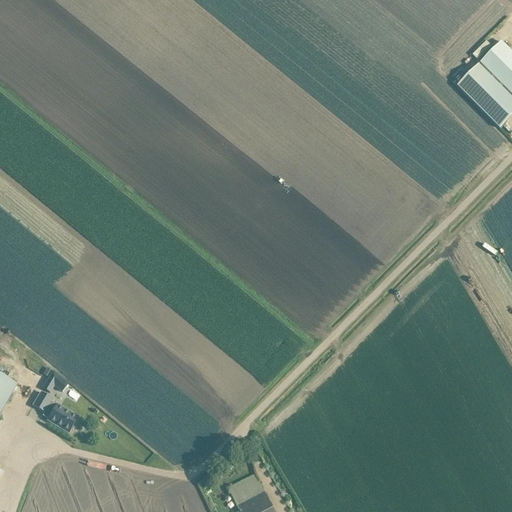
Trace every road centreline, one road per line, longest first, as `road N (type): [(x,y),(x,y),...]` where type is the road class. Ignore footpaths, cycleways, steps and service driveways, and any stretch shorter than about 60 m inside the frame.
road 1 (residential): [(215,457),(511,165)]
road 2 (track): [(215,457),(196,474),(169,476),(48,454),(36,459),(11,511)]
road 3 (track): [(16,497),(5,494),(16,470),(2,446),(28,398)]
